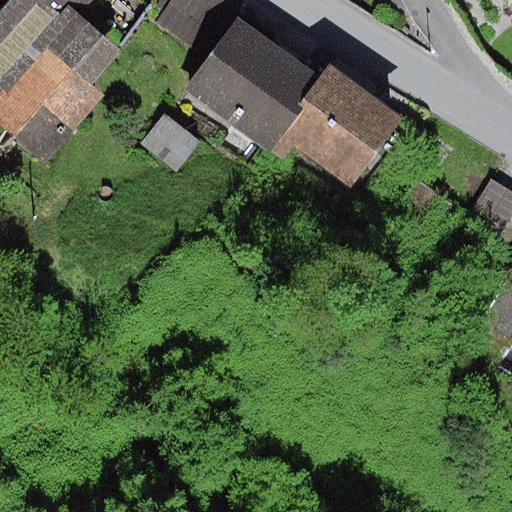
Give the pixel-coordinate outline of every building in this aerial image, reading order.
[(22,0),(47,29),(82,8),(94,0),(22,0)] [(188,93),(242,9),(227,0),(188,0),(148,69),(188,93)] [(143,51),(82,8),(47,29),(0,82),(0,100),(68,147),(143,51)] [(423,125),(242,9),(188,93),(369,208),(423,125)] [(511,197),(506,193),(491,184),(458,235),(489,254),(511,217),(511,197)] [(511,253),(507,255),(474,319),(511,343),(511,253)]
